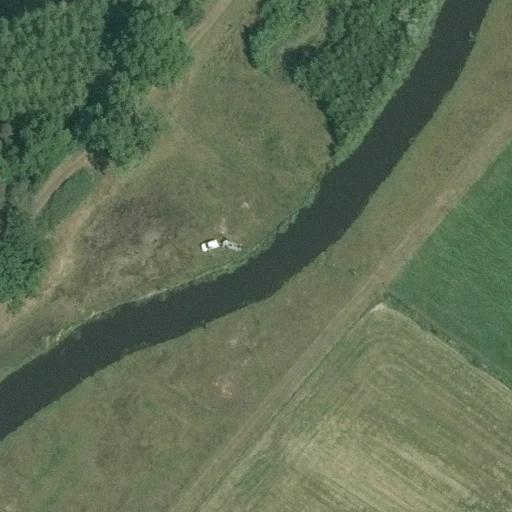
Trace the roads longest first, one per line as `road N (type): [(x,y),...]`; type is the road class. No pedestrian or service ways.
road 1 (track): [(174,511),(511,121)]
road 2 (track): [(0,253),(215,0)]
